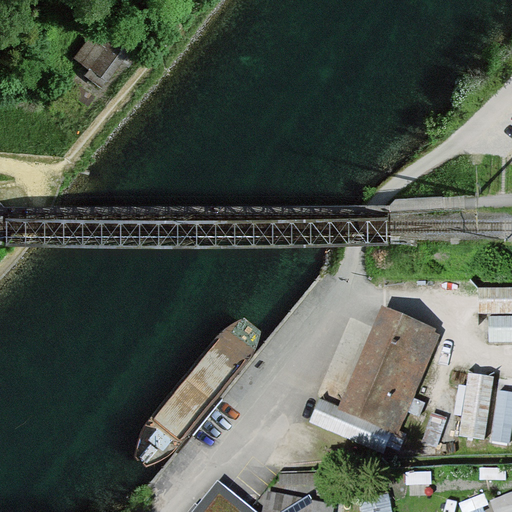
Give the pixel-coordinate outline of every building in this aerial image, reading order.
[(107,47),(92,35),(74,58),(90,71),(86,76),(101,88),(137,42),(121,29),(107,47)] [(511,287),(478,288),(478,314),(511,313),(511,287)] [(345,407),(398,430),(438,337),(384,314),(345,407)] [(511,342),(511,316),(488,316),(489,342),(511,342)] [(460,437),(486,440),(493,377),(467,374),(460,437)] [(511,429),(511,392),(499,391),(493,441),(510,443),(511,429)] [(398,430),(345,407),(344,409),(319,398),(309,422),(382,454),(386,445),(398,450),(405,434),(398,431),(398,430)] [(248,511),(218,487),(197,511),(248,511)] [(365,492),(367,511),(396,511),(394,489),(365,492)] [(501,511),(511,511),(511,489),(497,493),(501,511)] [(327,511),(329,507),(269,495),(265,511),(327,511)]
